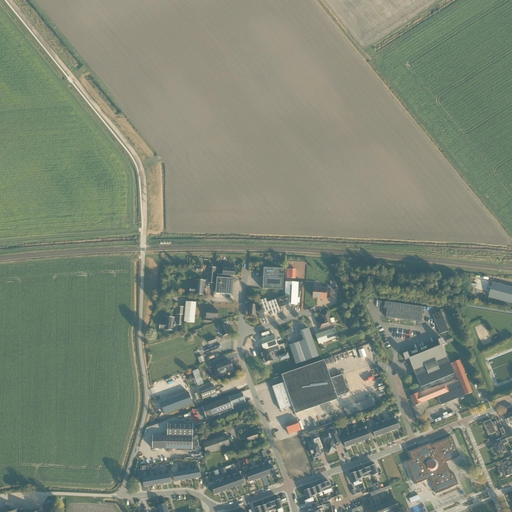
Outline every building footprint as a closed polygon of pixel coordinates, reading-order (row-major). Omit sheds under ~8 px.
[(216,268),(209,267),(207,283),(215,284),(216,268)] [(234,276),(235,268),(223,267),(222,275),(224,275),(224,279),(217,278),(215,294),(231,295),(232,280),(230,280),(231,276),(234,276)] [(283,270),(263,269),(262,289),(282,290),(283,270)] [(286,278),(295,278),(296,270),(287,269),(286,278)] [(204,282),(196,281),(195,288),(191,288),(190,292),(195,293),(195,294),(203,295),(204,282)] [(302,292),(302,283),(285,282),(284,297),(277,300),(280,308),(288,305),(297,305),(298,292),(302,292)] [(511,287),(492,283),(489,297),(511,303),(511,287)] [(314,289),(313,289),(313,298),(320,298),(320,299),(326,299),(326,295),(330,295),(330,289),(326,288),(326,290),(317,289),(317,288),(314,288),(314,289)] [(270,312),(267,303),(266,299),(259,301),(264,314),(270,312)] [(267,303),(270,312),(271,316),(280,313),(276,300),(267,303)] [(186,302),(184,322),(194,323),(196,303),(186,302)] [(211,318),(217,318),(218,311),(211,311),(211,309),(206,308),(206,317),(204,317),(204,321),(211,322),(211,318)] [(323,321),(317,323),(319,329),(332,325),(327,312),(321,315),(323,321)] [(441,312),(432,315),(440,334),(448,331),(441,312)] [(173,318),(166,318),(165,324),(160,323),(160,328),(165,329),(165,330),(172,330),(173,318)] [(229,334),(225,325),(219,327),(223,336),(229,334)] [(289,346),(295,364),(318,356),(308,328),(300,331),(303,341),(289,346)] [(315,335),(318,344),(337,338),(334,328),(315,335)] [(274,335),(259,340),(263,350),(264,350),(264,352),(261,353),(264,363),(271,361),(268,353),(279,350),(274,335)] [(422,403),(422,402),(437,396),(440,404),(450,396),(456,396),(456,397),(459,397),(459,395),(465,395),(472,392),(465,375),(467,375),(461,359),(451,363),(455,373),(454,374),(442,345),(444,344),(442,338),(438,340),(440,346),(409,358),(407,352),(403,354),(405,360),(409,358),(421,387),(430,384),(431,388),(411,396),(415,406),(422,403)] [(278,356),(280,361),(289,358),(287,353),(278,356)] [(349,393),(342,375),(330,379),(324,360),(281,375),(282,377),(284,383),(272,387),(280,410),(292,406),(295,414),(337,399),(337,397),(349,393)] [(221,364),(216,366),(219,374),(229,371),(233,369),(229,361),(221,364)] [(217,394),(213,385),(199,390),(202,400),(217,394)] [(192,404),(188,392),(160,403),(164,414),(192,404)] [(245,402),(241,393),(228,398),(228,397),(211,404),(202,407),(206,419),(215,416),(233,409),(232,407),(245,402)] [(399,428),(397,421),(396,421),(396,420),(395,421),(391,422),(390,422),(390,423),(393,431),(399,428)] [(496,432),(493,424),(491,420),(484,423),(489,435),(496,432)] [(300,430),(297,421),(285,425),(288,434),(300,430)] [(393,431),(390,423),(389,423),(385,424),(384,425),(387,433),(393,431)] [(167,424),(167,436),(174,436),(192,436),(193,424),(167,424)] [(387,433),(384,425),(383,425),(379,426),(378,427),(381,435),(387,433)] [(381,435),(378,427),(377,427),(372,429),(374,437),(381,435)] [(249,434),(248,431),(242,434),(243,437),(246,436),(248,442),(258,438),(256,432),(249,434)] [(362,433),(361,433),(364,441),(370,439),(367,431),(366,431),(362,433)] [(331,440),(324,442),(327,449),(326,449),(328,454),(333,452),(336,450),(335,447),(333,442),(339,440),(336,432),(335,432),(333,433),(329,434),(330,437),(331,440)] [(356,435),(355,435),(358,443),(364,441),(361,433),(360,433),(356,435)] [(199,446),(198,441),(197,441),(197,438),(192,438),(192,436),(174,436),(167,436),(152,435),(152,449),(192,450),(192,449),(197,449),(197,446),(199,446)] [(230,446),(226,435),(202,443),(206,454),(230,446)] [(350,437),(349,437),(352,445),(358,443),(355,435),(354,435),(350,437)] [(495,448),(498,454),(506,451),(503,445),(507,443),(506,440),(508,438),(507,435),(501,437),(503,441),(492,445),(494,449),(495,448)] [(430,443),(408,452),(411,460),(406,462),(415,485),(430,479),(436,494),(458,485),(453,473),(450,474),(446,462),(459,457),(451,436),(431,445),(430,443)] [(348,438),(342,439),(345,448),(352,445),(349,437),(348,438)] [(316,445),(309,447),(311,451),(310,451),(311,455),(312,455),(313,459),(322,456),(319,449),(318,447),(321,446),(318,439),(314,440),(314,441),(316,445)] [(290,457),(293,465),(306,461),(304,455),(307,454),(305,448),(301,449),(303,453),(290,457)] [(390,468),(395,466),(392,459),(379,465),(383,475),(391,472),(390,468)] [(503,463),(501,464),(503,469),(506,477),(511,474),(511,466),(511,467),(509,461),(503,463)] [(274,473),(271,466),(271,465),(269,466),(265,467),(264,467),(267,476),(274,473)] [(375,465),(369,467),(372,474),(372,476),(378,474),(375,465)] [(267,476),(264,467),(263,468),(260,469),(258,470),(261,478),(267,476)] [(369,467),(361,470),(363,478),(364,478),(363,477),(372,474),(369,467)] [(200,477),(199,469),(197,470),(193,470),(192,470),(193,479),(200,477)] [(261,478),(258,470),(257,470),(254,471),(252,472),(255,480),(261,478)] [(255,480),(252,472),(251,472),(246,474),(249,482),(255,480)] [(355,472),(350,474),(353,483),(359,481),(358,480),(356,472),(355,472)] [(181,481),(179,473),(178,473),(173,474),(174,482),(181,481)] [(169,483),(168,475),(166,475),(162,476),(161,476),(163,484),(169,483)] [(244,484),(242,476),(240,476),(236,477),(235,478),(238,486),(244,484)] [(150,486),(149,478),(148,478),(142,479),(144,487),(150,486)] [(238,486),(235,478),(234,478),(230,480),(229,480),(232,488),(238,486)] [(232,488),(229,480),(228,480),(225,482),(223,482),(226,490),(232,488)] [(329,481),(320,485),(323,492),(331,489),(329,481)] [(226,490),(223,482),(222,483),(219,484),(217,484),(220,492),(226,490)] [(220,492),(217,484),(216,485),(211,487),(214,495),(220,492)] [(320,485),(315,487),(317,494),(323,492),(320,485)] [(314,487),(309,489),(312,496),(317,494),(315,487),(314,487)] [(309,489),(303,491),(307,500),(313,498),(312,496),(309,489)] [(420,500),(418,495),(409,499),(411,504),(420,500)] [(279,499),(274,501),(274,502),(276,509),(277,510),(283,508),(279,499)] [(388,502),(392,511),(399,509),(395,499),(388,502)] [(274,502),(266,504),(268,511),(276,509),(274,502)] [(382,504),(385,511),(391,511),(392,511),(388,502),(382,504)]
